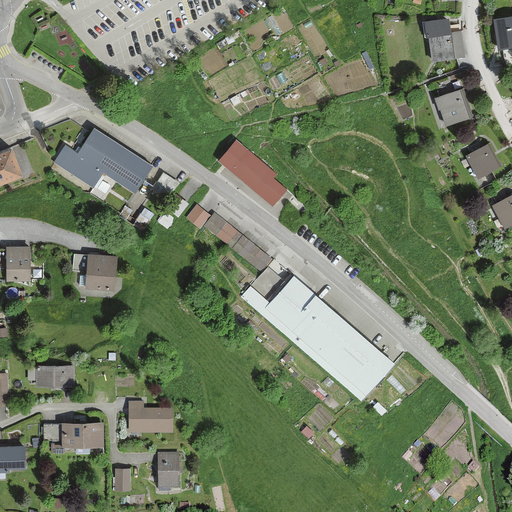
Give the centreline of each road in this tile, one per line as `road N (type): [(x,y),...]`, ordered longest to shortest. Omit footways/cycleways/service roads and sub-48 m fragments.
road 1 (tertiary): [(83,99),(311,255),(511,436)]
road 2 (residential): [(472,0),(476,58),(511,135)]
